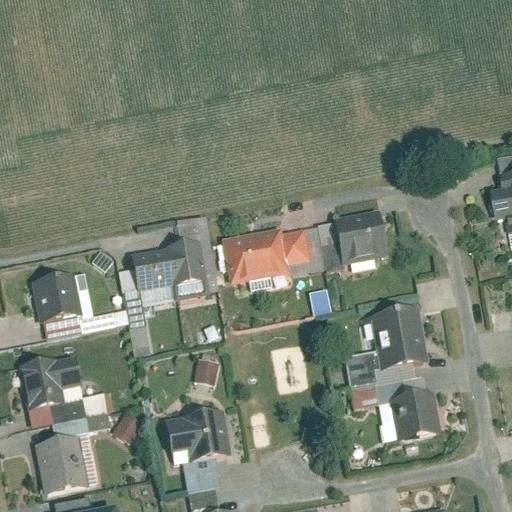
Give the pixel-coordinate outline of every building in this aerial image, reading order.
[(511,182),(498,185),(507,233),(511,231),(511,182)] [(369,225),(332,231),(339,273),(376,268),(369,225)] [(226,253),(233,287),(303,272),(296,237),(226,253)] [(197,250),(128,264),(136,301),(205,288),(197,250)] [(64,286),(32,294),(42,332),(74,324),(64,286)] [(307,300),(310,321),(327,319),(324,297),(307,300)] [(405,318),(365,325),(376,384),(416,376),(405,318)] [(73,364),(16,376),(26,419),(53,413),(49,396),(78,390),(73,364)] [(214,392),(216,369),(194,367),(192,390),(214,392)] [(428,400),(389,407),(397,449),(436,442),(428,400)] [(110,441),(128,450),(138,431),(121,422),(110,441)] [(180,432),(161,435),(168,477),(183,474),(187,495),(221,489),(209,422),(180,427),(180,432)] [(76,445),(32,454),(41,502),(86,493),(76,445)]
